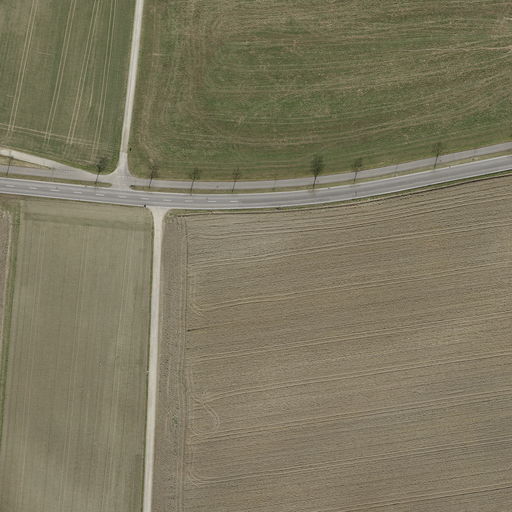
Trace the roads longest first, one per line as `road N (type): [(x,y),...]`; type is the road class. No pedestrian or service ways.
road 1 (secondary): [(511,162),(328,195),(240,201),(0,184)]
road 2 (track): [(160,200),(148,511)]
road 3 (track): [(122,180),(140,0)]
